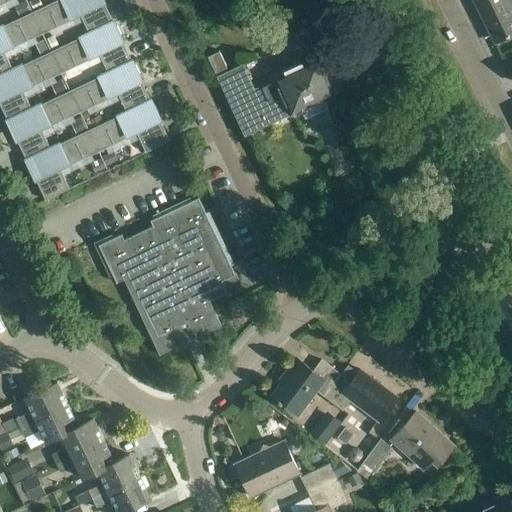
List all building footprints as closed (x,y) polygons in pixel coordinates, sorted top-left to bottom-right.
[(0,0),(0,106),(45,200),(69,189),(60,170),(136,134),(145,153),(169,141),(102,0),(0,0)] [(511,13),(505,0),(472,0),(478,11),(477,12),(482,21),(483,20),(494,43),(511,33),(511,13)] [(264,16),(260,7),(244,15),(249,23),(264,16)] [(218,51),(219,50),(211,34),(199,39),(207,56),(215,73),(226,67),(218,51)] [(321,97),(330,93),(315,61),(302,68),(300,65),(285,71),(287,75),(277,79),(261,87),(264,92),(256,95),(242,65),(217,77),(245,136),(302,109),(305,116),(326,106),(321,97)] [(113,153),(102,158),(106,167),(117,162),(113,153)] [(100,159),(91,164),(96,174),(105,170),(100,159)] [(153,226),(125,239),(122,233),(99,244),(109,265),(108,266),(116,282),(123,279),(159,354),(221,325),(209,300),(225,293),(226,294),(241,287),(198,197),(151,220),(153,226)] [(324,396),(340,375),(340,374),(321,360),(313,371),(296,358),(286,371),(288,373),(272,395),(297,414),(316,390),(324,396)] [(340,375),(324,396),(342,409),(350,399),(378,421),(396,397),(360,370),(350,382),(340,375)] [(19,427),(67,404),(57,382),(24,398),(31,411),(15,419),(19,427)] [(67,404),(19,427),(24,436),(39,429),(45,442),(61,435),(61,434),(78,426),(77,426),(67,404)] [(309,433),(323,444),(340,422),(326,411),(309,433)] [(453,446),(415,412),(391,439),(424,469),(433,458),(442,459),(453,446)] [(61,434),(61,435),(67,447),(51,454),(56,463),(103,440),(93,418),(77,426),(78,426),(61,434)] [(344,427),(336,437),(344,444),(353,434),(344,427)] [(7,433),(0,436),(0,449),(1,451),(13,445),(7,433)] [(356,471),(367,479),(370,474),(390,447),(380,439),(356,471)] [(103,440),(56,463),(60,472),(75,465),(82,478),(97,470),(114,462),(114,461),(103,440)] [(284,441),(234,464),(249,496),(299,473),(284,441)] [(348,459),(352,463),(359,463),(362,457),(361,451),(356,448),(351,449),(348,453),(348,459)] [(97,470),(103,483),(88,490),(92,499),(140,476),(129,454),(114,461),(114,462),(97,470)] [(20,481),(33,475),(25,458),(4,468),(11,484),(20,481)] [(309,495),(338,481),(336,478),(351,470),(341,462),(331,467),(329,463),(300,477),(309,495)] [(356,473),(346,478),(351,488),(361,483),(356,473)] [(45,494),(36,474),(33,475),(20,481),(29,501),(45,494)] [(121,511),(150,498),(140,476),(92,499),(96,508),(112,500),(117,511),(121,511)] [(316,510),(312,511),(330,511),(329,509),(347,501),(338,481),(309,495),(316,510)] [(511,511),(511,505),(507,495),(470,511),(511,511)]
